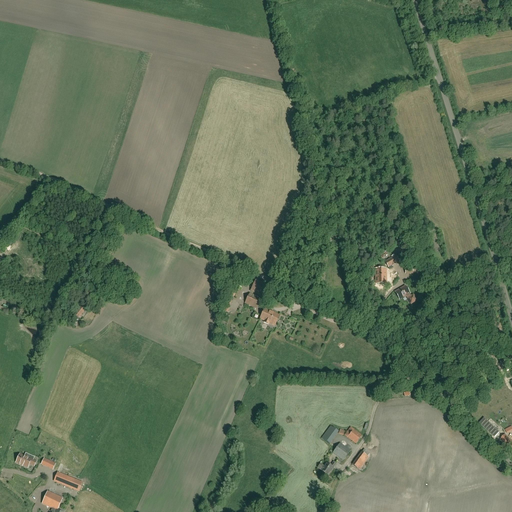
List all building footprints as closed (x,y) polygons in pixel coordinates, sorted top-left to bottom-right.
[(395,263),(398,261),(395,257),(385,262),(388,267),(392,265),(392,266),(395,264),(395,263)] [(417,265),(405,266),(405,274),(417,273),(417,265)] [(388,270),(377,271),(377,284),(382,284),(384,283),(388,283),(388,270)] [(229,313),(233,296),(234,296),(238,282),(231,280),(227,295),(223,312),(229,313)] [(250,291),(262,297),(267,285),(256,280),(250,291)] [(399,300),(405,296),(408,298),(408,299),(411,304),(416,301),(413,296),(411,297),(408,295),(410,294),(405,287),(395,293),(399,300)] [(250,293),(245,303),(256,309),(261,299),(250,293)] [(81,306),(75,315),(79,318),(85,309),(81,306)] [(279,315),(265,309),(260,319),(264,321),(264,322),(268,325),(269,323),(274,326),(279,315)] [(335,426),(333,432),(343,435),(343,434),(345,435),(344,435),(356,444),(362,436),(350,427),(347,432),(344,431),(345,429),(335,426)] [(500,439),(511,450),(511,449),(511,441),(505,435),(500,439)] [(351,451),(340,443),(333,453),(343,461),(351,451)] [(355,462),(351,466),(355,470),(358,472),(368,457),(362,452),(355,462)] [(29,459),(24,456),(20,454),(16,463),(28,468),(29,464),(34,467),(36,462),(33,460),(34,458),(30,456),(29,459)] [(55,470),(57,464),(44,458),(41,464),(55,470)] [(321,468),(316,471),(320,477),(336,468),(332,462),(332,461),(327,463),(327,462),(320,466),(321,468)] [(4,472),(0,475),(0,479),(7,488),(13,484),(4,472)] [(54,480),(79,491),(82,484),(57,473),(54,480)] [(25,480),(20,485),(32,495),(37,490),(25,480)] [(57,511),(63,498),(47,491),(42,504),(57,511)]
